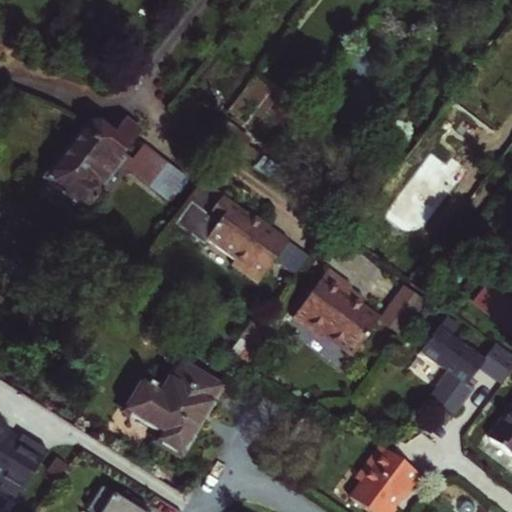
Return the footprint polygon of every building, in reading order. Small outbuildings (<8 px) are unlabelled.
[(233,102),(229,106),(239,114),(243,109),(233,102)] [(491,171),(511,143),(511,123),(496,112),(466,152),(491,171)] [(50,178),(86,205),(92,205),(99,196),(98,190),(142,131),(125,118),(113,134),(97,122),(90,124),(50,178)] [(219,120),(207,135),(253,168),(263,156),(245,144),(247,141),(219,120)] [(263,156),(253,168),(298,200),(306,189),(263,156)] [(255,283),(274,257),(287,239),(266,223),(263,226),(243,211),(221,195),(207,214),(189,201),(172,223),(202,245),(207,239),(234,259),(230,264),(255,283)] [(263,226),(266,223),(245,208),(243,211),(263,226)] [(287,239),(274,257),(297,274),(310,255),(287,239)] [(322,334),(351,355),(378,319),(359,304),(344,294),(348,289),(351,285),(327,268),(291,316),(320,337),(322,334)] [(404,285),(380,318),(399,332),(424,299),(404,285)] [(511,302),(491,286),(476,306),(511,333),(511,302)] [(362,300),(348,289),(344,294),(359,304),(362,300)] [(475,371),(498,387),(511,368),(511,358),(495,345),(482,362),(436,327),(418,352),(445,373),(426,399),(449,417),(469,390),(464,387),(475,371)] [(162,432),(157,441),(180,456),(224,386),(182,359),(162,391),(144,380),(126,410),(162,432)] [(511,407),(489,440),(511,457),(511,407)] [(5,429),(0,421),(0,482),(2,483),(0,485),(0,492),(16,502),(47,451),(22,436),(17,444),(2,434),(5,429)] [(350,497),(370,511),(395,511),(397,510),(394,507),(402,496),(405,499),(422,475),(378,443),(354,477),(361,482),(350,497)] [(146,511),(148,509),(131,498),(128,504),(101,487),(86,510),(89,511),(146,511)]
